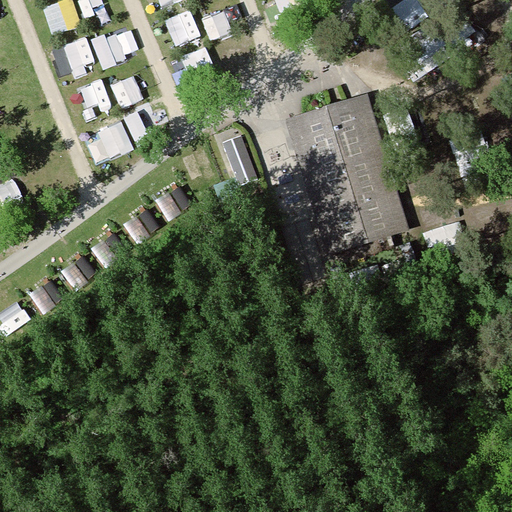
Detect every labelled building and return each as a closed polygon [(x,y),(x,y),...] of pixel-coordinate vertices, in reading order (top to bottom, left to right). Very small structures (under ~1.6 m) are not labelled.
[(53,28),(82,21),(76,0),(53,0),(46,2),(53,28)] [(416,24),(429,15),(418,0),(414,0),(404,7),(416,24)] [(212,36),(233,32),(229,11),(208,15),(212,36)] [(106,61),(127,51),(116,29),(95,39),(106,61)] [(89,34),(65,44),(74,67),(98,58),(89,34)] [(208,44),(187,53),(197,80),(219,72),(208,44)] [(149,64),(112,81),(123,104),(159,87),(149,64)] [(82,84),(89,106),(112,100),(106,77),(82,84)] [(366,96),(286,121),(308,193),(328,256),(408,231),(389,169),(366,96)] [(111,156),(135,145),(122,116),(98,127),(111,156)] [(242,137),(223,143),(240,189),(258,182),(242,137)] [(206,141),(183,152),(196,180),(219,169),(206,141)] [(27,167),(0,178),(0,201),(36,186),(27,167)] [(153,201),(169,222),(189,209),(177,188),(153,201)] [(158,234),(143,212),(123,226),(137,247),(158,234)] [(127,258),(112,235),(91,250),(106,272),(127,258)] [(98,278),(82,257),(62,272),(77,293),(98,278)] [(65,296),(53,278),(30,295),(43,313),(65,296)]
